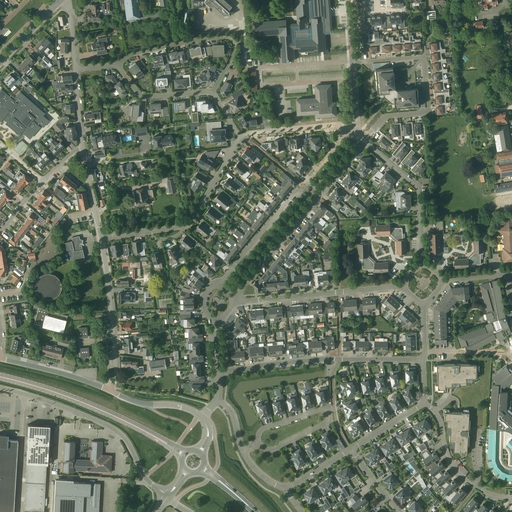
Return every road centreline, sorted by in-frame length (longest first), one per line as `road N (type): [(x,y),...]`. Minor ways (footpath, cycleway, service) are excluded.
road 1 (residential): [(218,283),(296,188),(310,201),(236,299)]
road 2 (unclassified): [(167,497),(118,432),(0,388)]
road 3 (residential): [(220,372),(423,360)]
road 4 (residential): [(363,139),(386,114),(424,111),(423,56),(352,61)]
road 5 (residential): [(116,67),(133,54),(227,38),(234,47),(211,94)]
road 6 (primary): [(158,439),(97,408),(0,376)]
road 7 (residential): [(236,299),(401,286)]
road 8 (residential): [(258,443),(274,450),(327,415),(318,409),(263,429),(257,440)]
road 9 (residential): [(477,428),(473,486),(448,459),(437,415),(424,403)]
road 10 (residential): [(351,129),(304,178),(319,191),(363,139)]
road 11 (residential): [(110,391),(115,363),(101,237)]
road 12 (residential): [(363,139),(417,190),(422,262)]
